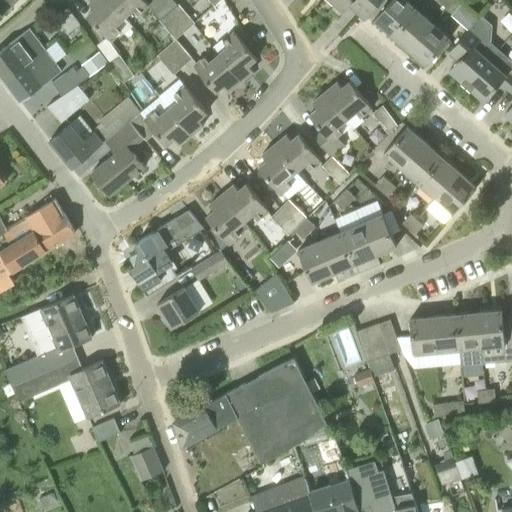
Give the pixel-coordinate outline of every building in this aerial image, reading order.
[(0,0),(0,17),(16,2),(13,0),(0,0)] [(125,16),(108,0),(91,0),(89,3),(94,8),(87,15),(111,40),(121,30),(116,25),(125,16)] [(108,0),(125,16),(133,8),(138,14),(149,4),(145,0),(108,0)] [(176,39),(176,38),(186,30),(169,11),(159,0),(154,0),(149,5),(161,18),(159,20),(176,39)] [(325,0),(332,6),(331,8),(339,15),(352,0),(353,0),(370,14),(382,0),(325,0)] [(391,0),(375,19),(392,34),(415,8),(406,0),(391,0)] [(446,8),(452,0),(441,0),(439,2),(446,8)] [(460,4),(455,0),(452,0),(446,8),(452,13),(460,4)] [(179,3),(169,11),(186,30),(195,22),(179,3)] [(67,32),(80,23),(68,7),(55,16),(67,32)] [(432,23),(415,8),(392,34),(410,49),(432,23)] [(449,70),(466,86),(498,50),(489,42),(490,25),(481,16),(454,46),(463,54),(449,70)] [(432,23),(410,49),(427,65),(450,39),(432,23)] [(27,63),(45,50),(29,28),(0,50),(0,74),(5,80),(22,67),(27,63)] [(219,53),(241,80),(254,70),(249,64),(256,58),(235,31),(223,40),(228,46),(219,53)] [(167,47),(183,66),(193,58),(176,38),(176,39),(167,47)] [(62,39),(52,44),(62,65),(72,60),(62,39)] [(183,66),(167,47),(157,55),(174,74),(183,66)] [(61,70),(45,50),(27,63),(22,67),(5,80),(20,101),(39,87),(61,70)] [(511,62),(498,50),(466,86),(484,101),(501,82),(509,89),(511,86),(511,62)] [(241,80),(219,53),(210,61),(205,55),(194,64),(216,91),(224,85),(229,91),(241,80)] [(134,75),(119,54),(109,62),(124,82),(134,75)] [(89,75),(90,77),(108,65),(101,55),(83,66),(85,68),(89,75)] [(62,95),(89,75),(85,68),(83,66),(77,71),(74,67),(53,82),(62,95)] [(325,91),(347,118),(356,111),(361,117),(372,108),(350,81),(342,87),(338,81),(325,91)] [(170,107),(192,134),(204,123),(199,117),(207,111),(185,84),(174,94),(179,100),(170,107)] [(61,122),(89,99),(78,85),(62,96),(47,106),(61,122)] [(347,118),(325,91),(312,102),(317,108),(310,114),(320,127),(312,133),(331,156),(344,145),(338,137),(353,125),(347,118)] [(131,119),(140,112),(128,97),(98,122),(100,123),(95,127),(106,140),(131,119)] [(388,132),(398,125),(383,104),(373,112),(388,132)] [(145,118),(140,112),(131,119),(144,136),(147,140),(156,132),(166,144),(174,138),(179,144),(192,134),(170,107),(161,115),(156,109),(145,118)] [(94,131),(80,114),(50,139),(73,167),(104,142),(95,131),(94,131)] [(144,136),(131,119),(106,140),(116,152),(92,171),(110,194),(144,167),(129,149),(144,136)] [(384,152),(402,167),(425,141),(407,126),(384,152)] [(274,144),(296,170),(305,163),(310,168),(321,159),(299,133),(292,139),(287,134),(274,144)] [(442,156),(425,141),(402,167),(419,182),(442,156)] [(296,170),(274,144),(262,154),(267,160),(259,166),(281,193),(292,184),(287,178),(296,170)] [(322,166),(335,178),(339,182),(340,183),(350,173),(332,155),(322,166)] [(459,171),(442,156),(419,182),(436,197),(459,171)] [(459,171),(436,197),(454,213),(477,187),(459,171)] [(382,191),(390,181),(384,175),(375,185),(382,191)] [(339,182),(335,178),(327,185),(332,190),(339,182)] [(396,187),(390,181),(382,191),(388,196),(396,187)] [(235,183),(222,194),(244,220),(253,213),(258,219),(268,210),(247,183),(239,189),(235,183)] [(347,188),(340,194),(350,203),(356,197),(347,188)] [(244,220),(222,194),(209,204),(214,210),(207,216),(228,243),(240,234),(235,228),(244,220)] [(350,203),(340,194),(334,200),(343,209),(350,203)] [(55,198),(26,216),(45,250),(75,232),(64,212),(64,213),(55,198)] [(289,198),(280,207),(297,224),(306,215),(289,198)] [(297,224),(280,207),(271,216),(288,233),(297,224)] [(147,295),(164,284),(177,277),(173,270),(177,267),(168,250),(203,230),(190,209),(140,240),(143,245),(132,252),(131,255),(135,262),(130,266),(147,295)] [(362,222),(376,254),(397,245),(383,213),(362,222)] [(409,228),(417,218),(411,213),(403,223),(409,228)] [(45,250),(26,216),(7,227),(8,229),(4,232),(12,244),(0,250),(0,291),(15,283),(9,271),(45,250)] [(307,217),(301,223),(310,232),(316,226),(307,217)] [(424,224),(417,218),(409,228),(416,234),(424,224)] [(341,231),(355,263),(376,254),(362,222),(341,231)] [(310,232),(301,223),(295,229),(304,238),(310,232)] [(334,272),(355,263),(341,231),(320,241),(334,272)] [(293,237),(274,252),(281,261),(300,246),(293,237)] [(334,272),(320,241),(299,250),(312,281),(334,272)] [(192,268),(199,279),(228,261),(222,250),(192,268)] [(254,289),(260,297),(272,311),(295,302),(276,272),(254,289)] [(157,303),(172,327),(199,310),(185,286),(157,303)] [(6,369),(13,385),(78,356),(75,358),(70,347),(92,337),(74,294),(26,314),(43,353),(6,369)] [(479,312),(482,346),(484,363),(511,360),(511,328),(511,320),(503,321),(502,309),(479,312)] [(459,349),(482,346),(479,312),(456,314),(459,349)] [(433,316),(437,351),(459,349),(456,314),(433,316)] [(437,351),(433,316),(410,318),(413,353),(437,351)] [(380,322),(390,353),(402,349),(391,319),(380,322)] [(390,353),(380,322),(356,331),(367,362),(390,353)] [(332,330),(345,369),(366,361),(353,323),(332,330)] [(78,357),(78,356),(13,385),(20,401),(72,378),(89,417),(121,403),(102,360),(80,369),(75,359),(78,357)] [(329,423),(294,356),(226,392),(238,416),(262,462),(329,423)] [(358,386),(372,381),(368,370),(354,374),(358,386)] [(487,389),(488,402),(496,401),(495,388),(487,389)] [(488,402),(487,389),(478,390),(479,403),(488,402)] [(238,416),(226,392),(175,421),(184,445),(238,416)] [(450,402),(442,404),(443,415),(452,414),(465,413),(463,401),(450,402)] [(433,404),(435,416),(443,415),(442,404),(442,403),(433,404)] [(98,441),(121,432),(115,417),(92,426),(98,441)] [(449,434),(449,421),(429,422),(430,435),(449,434)] [(130,455),(141,480),(164,470),(153,445),(130,455)] [(445,456),(453,454),(450,446),(443,449),(445,456)] [(442,482),(461,475),(456,462),(455,459),(453,454),(445,456),(434,460),(442,482)] [(473,456),(456,462),(461,475),(462,479),(479,473),(473,456)] [(350,479),(359,508),(357,509),(358,511),(417,511),(416,504),(396,507),(384,469),(379,470),(375,460),(347,468),(350,477),(350,479)] [(405,467),(409,480),(415,478),(411,465),(405,467)] [(259,511),(318,511),(310,490),(305,476),(276,486),(283,504),(259,511)] [(358,511),(357,509),(359,508),(350,479),(350,477),(310,490),(318,511),(358,511)] [(38,493),(42,504),(54,500),(50,488),(38,493)]
